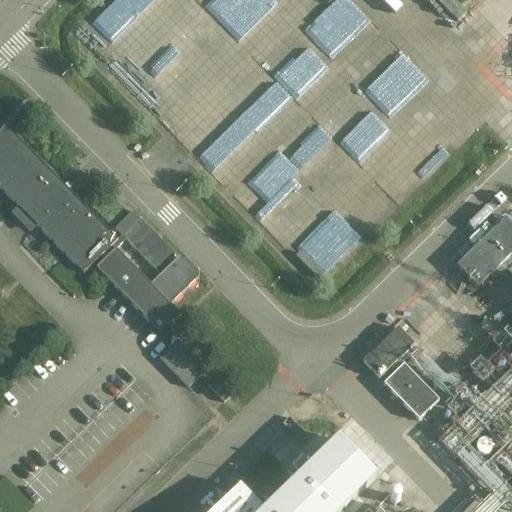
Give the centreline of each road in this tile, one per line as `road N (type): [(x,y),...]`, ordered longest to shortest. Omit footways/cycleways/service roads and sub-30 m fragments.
road 1 (unknown): [(135,511),(313,355)]
road 2 (unknown): [(0,169),(92,281)]
